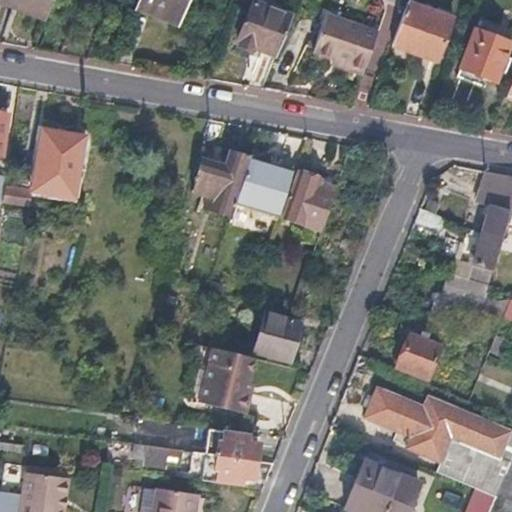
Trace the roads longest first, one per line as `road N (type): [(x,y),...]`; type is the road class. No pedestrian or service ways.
road 1 (residential): [(0,64),(419,140)]
road 2 (residential): [(419,140),(276,511)]
